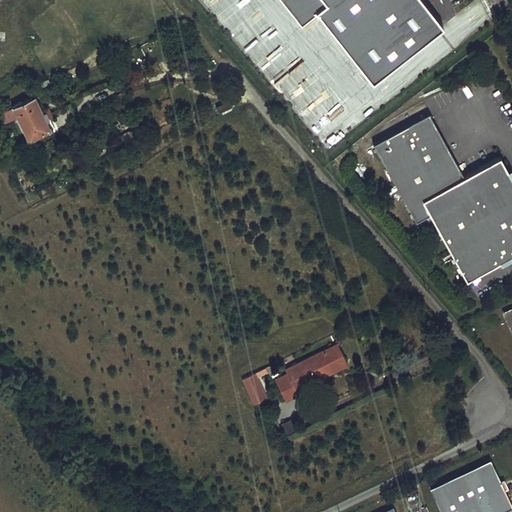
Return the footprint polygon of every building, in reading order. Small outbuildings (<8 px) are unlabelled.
[(285,0),(304,24),(321,10),(376,80),(443,28),(421,0),(285,0)] [(34,95),(11,106),(17,117),(27,139),(46,130),(38,114),(42,112),(34,95)] [(112,97),(99,103),(107,119),(120,112),(112,97)] [(0,120),(2,124),(17,117),(11,106),(0,110),(0,120)] [(457,256),(468,278),(502,262),(503,263),(504,263),(503,261),(511,257),(511,163),(509,157),(472,174),(441,109),(383,136),(421,217),(436,210),(456,252),(454,253),(456,256),(457,256)] [(138,126),(123,132),(128,141),(155,128),(150,118),(137,124),(138,126)] [(286,373),(294,389),(305,384),(322,376),(320,372),(345,360),(337,343),(284,368),(286,373)] [(345,360),(320,372),(322,376),(347,364),(345,360)] [(286,373),(275,378),(285,399),(308,389),(305,384),(294,389),(286,373)] [(252,377),(256,385),(262,382),(258,374),(252,377)] [(490,458),(430,487),(441,511),(499,511),(511,506),(511,505),(504,489),(500,480),(490,458)] [(409,511),(428,511),(425,501),(408,506),(409,511)]
